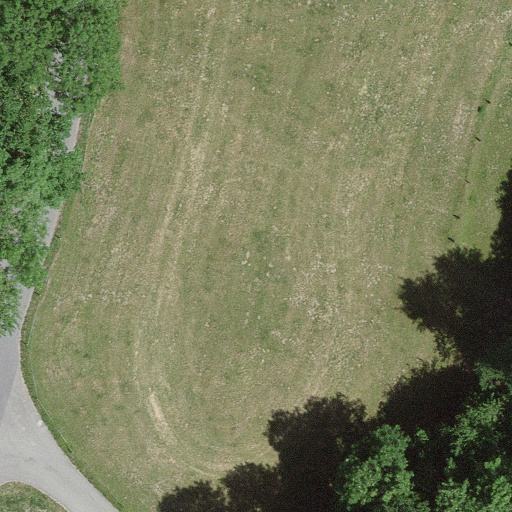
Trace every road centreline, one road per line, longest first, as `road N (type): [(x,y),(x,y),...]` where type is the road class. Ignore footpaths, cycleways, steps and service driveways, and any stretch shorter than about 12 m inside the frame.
road 1 (unclassified): [(0,333),(49,176),(74,0)]
road 2 (unclassified): [(92,511),(0,420)]
